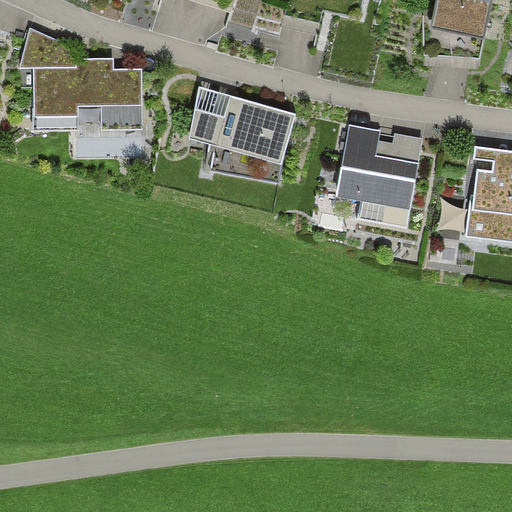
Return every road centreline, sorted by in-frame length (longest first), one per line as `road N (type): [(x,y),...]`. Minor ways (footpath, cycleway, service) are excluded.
road 1 (residential): [(0,480),(252,452),(511,457)]
road 2 (residential): [(511,124),(390,106),(155,47),(35,0)]
